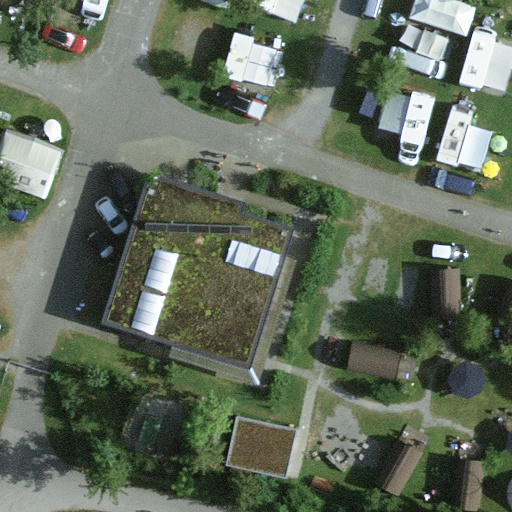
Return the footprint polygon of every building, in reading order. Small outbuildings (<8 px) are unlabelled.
[(0,177),(37,192),(56,145),(0,123),(0,177)] [(146,170),(100,314),(249,362),(256,342),(295,218),(243,202),(247,192),(234,188),(178,170),(157,163),(154,172),(146,170)] [(460,268),(429,270),(432,321),(462,319),(460,268)] [(511,280),(509,280),(495,323),(511,328),(511,280)] [(403,352),(354,341),(348,366),(397,377),(403,352)] [(296,428),(237,416),(226,465),(286,477),(296,428)] [(398,440),(374,483),(400,497),(424,455),(398,440)] [(481,511),(484,462),(455,460),(452,509),(481,511)]
